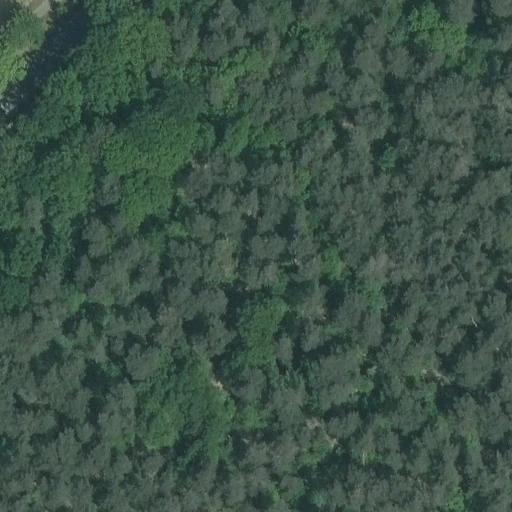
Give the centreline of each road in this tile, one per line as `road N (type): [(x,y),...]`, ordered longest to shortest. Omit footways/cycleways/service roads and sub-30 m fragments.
road 1 (track): [(456,511),(168,0)]
road 2 (secondary): [(0,105),(111,0)]
